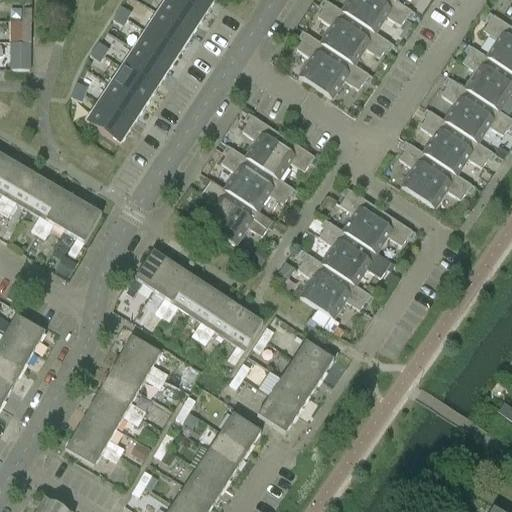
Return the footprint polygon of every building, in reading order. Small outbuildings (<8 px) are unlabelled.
[(168,0),(158,17),(191,39),(203,21),(171,0),(168,0)] [(171,0),(203,21),(216,2),(212,0),(171,0)] [(350,0),(341,14),(358,25),(375,0),(350,0)] [(375,0),(358,25),(376,37),(386,21),(400,30),(410,15),(414,17),(415,17),(397,5),(389,0),(375,0)] [(331,30),(320,46),(337,57),(358,25),(341,14),(323,2),(323,3),(327,6),(317,21),(331,30)] [(131,15),(120,9),(116,16),(127,22),(131,15)] [(31,25),(31,12),(23,12),(23,25),(31,25)] [(116,16),(112,23),(123,29),(127,22),(116,16)] [(503,71),(511,57),(511,31),(489,16),(488,17),(492,19),(483,34),(497,43),(486,60),(503,71)] [(146,35),(179,57),(191,39),(158,17),(146,35)] [(31,37),(31,25),(23,25),(23,37),(31,37)] [(358,25),(337,57),(354,69),(365,53),(379,62),(389,47),(393,49),(394,49),(376,37),(358,25)] [(337,57),(320,46),(302,34),(301,35),(305,37),(296,53),(310,62),(298,80),(315,91),(337,57)] [(146,35),(134,53),(168,75),(179,57),(146,35)] [(29,46),(11,45),(11,72),(29,73),(29,46)] [(94,52),(104,59),(108,52),(98,46),(94,52)] [(503,71),(486,60),(468,48),(467,49),(471,52),(462,66),(476,75),(465,92),(482,103),(503,71)] [(94,52),(89,59),(100,66),(104,59),(94,52)] [(158,90),(168,75),(134,53),(122,71),(156,93),(158,90)] [(372,81),(354,69),(337,57),(315,91),(332,102),(344,84),(358,94),(368,79),(372,81)] [(511,57),(503,71),(511,77),(511,57)] [(110,89),(144,111),(156,93),(122,71),(110,89)] [(482,103),(499,115),(510,98),(511,99),(511,77),(503,71),(482,103)] [(482,103),(465,92),(447,80),(446,81),(450,84),(441,98),(455,107),(444,124),(461,135),(482,103)] [(87,90),(76,86),(73,93),(84,98),(87,90)] [(99,107),(132,129),(144,111),(110,89),(99,107)] [(81,105),(84,98),(73,93),(70,101),(81,105)] [(461,135),(478,147),(488,130),(503,140),(511,125),(511,123),(499,115),(482,103),(461,135)] [(120,148),(132,129),(99,107),(86,126),(120,148)] [(461,135),(444,124),(426,112),(425,113),(429,116),(420,130),(434,139),(423,156),(440,167),(461,135)] [(245,161),(262,172),(283,140),(248,117),(247,117),(251,120),(241,135),(255,144),(245,161)] [(461,135),(440,167),(457,179),(467,162),(481,172),(491,156),(495,159),(496,158),(478,147),(461,135)] [(283,140),(262,172),(279,183),(290,167),(304,176),(314,161),(318,164),(318,163),(283,140)] [(400,190),(417,201),(440,167),(423,156),(405,144),(404,145),(408,148),(399,162),(413,171),(400,190)] [(234,176),(224,193),(241,204),(262,172),(245,161),(227,149),(226,149),(230,152),(220,167),(234,176)] [(494,157),(503,163),(507,156),(499,150),(494,157)] [(0,201),(0,216),(25,173),(7,162),(0,173),(0,197),(2,198),(0,201)] [(440,167),(417,201),(434,213),(446,194),(460,204),(470,189),(474,191),(475,191),(457,179),(440,167)] [(262,172),(241,204),(258,215),(269,199),(283,208),(293,193),(297,196),(297,195),(279,183),(262,172)] [(44,184),(25,173),(0,216),(7,221),(16,206),(27,213),(44,184)] [(241,204),(224,193),(205,181),(209,184),(199,199),(213,209),(201,226),(219,238),(241,204)] [(30,235),(37,239),(63,195),(44,184),(27,213),(39,220),(30,235)] [(353,218),(342,235),(359,246),(380,214),(345,191),(349,194),(339,209),(353,218)] [(82,206),(63,195),(37,239),(44,243),(53,228),(65,235),(82,206)] [(258,215),(241,204),(219,238),(236,249),(247,231),(262,240),(271,225),(276,228),(276,227),(258,215)] [(82,206),(65,235),(76,242),(68,257),(75,261),(83,246),(84,247),(101,218),(82,206)] [(415,237),(380,214),(359,246),(376,257),(387,241),(401,250),(411,235),(415,238),(415,237)] [(332,251),(321,267),(338,278),(359,246),(342,235),(324,223),(324,224),(328,226),(318,241),(332,251)] [(376,257),(359,246),(338,278),(355,289),(366,273),(380,282),(390,267),(394,270),(395,269),(376,257)] [(251,262),(260,268),(267,258),(258,252),(251,262)] [(153,295),(171,267),(152,254),(134,282),(135,283),(126,297),(132,301),(142,287),(153,295)] [(299,301),(300,301),(316,312),(338,278),(321,267),(303,255),(303,256),(307,258),(297,274),(311,283),(299,301)] [(57,274),(67,281),(75,268),(65,262),(57,274)] [(189,279),(171,267),(153,295),(164,302),(155,316),(162,321),(189,279)] [(373,301),(355,289),(338,278),(316,312),(333,323),(345,305),(359,314),(369,299),(373,302),(373,301)] [(189,279),(162,321),(168,325),(178,311),(189,319),(207,290),(189,279)] [(225,302),(207,290),(189,319),(200,326),(191,340),(198,344),(225,302)] [(244,314),(225,302),(198,344),(204,349),(214,335),(225,342),(244,314)] [(244,314),(225,342),(236,350),(227,364),(234,368),(243,354),(244,355),(262,327),(244,314)] [(15,319),(4,338),(33,355),(44,336),(15,319)] [(259,342),(266,346),(273,336),(266,331),(259,342)] [(0,361),(22,374),(33,355),(4,338),(0,345),(0,361)] [(131,340),(120,360),(163,385),(167,378),(153,370),(160,357),(131,340)] [(266,346),(259,342),(252,352),(259,357),(266,346)] [(305,345),(293,364),(321,382),(333,364),(305,345)] [(159,392),(163,385),(120,360),(109,378),(138,395),(145,384),(159,392)] [(0,361),(0,386),(11,393),(22,374),(0,361)] [(309,400),(321,382),(293,364),(281,382),(309,400)] [(235,378),(242,383),(249,372),(242,368),(235,378)] [(109,378),(98,397),(141,422),(145,416),(131,407),(138,395),(109,378)] [(242,383),(235,378),(229,389),(235,393),(242,383)] [(281,382),(269,400),(297,418),(309,400),(281,382)] [(0,411),(0,412),(11,393),(0,386),(0,411)] [(98,397),(87,416),(116,433),(123,421),(137,429),(141,422),(98,397)] [(181,411),(188,415),(195,404),(188,400),(181,411)] [(285,437),(297,418),(269,400),(257,419),(285,437)] [(147,415),(161,422),(166,413),(152,405),(147,415)] [(503,407),(497,416),(504,421),(510,412),(503,407)] [(188,415),(181,411),(175,422),(182,426),(188,415)] [(87,416),(76,434),(119,460),(124,453),(109,444),(116,433),(87,416)] [(233,417),(220,436),(248,455),(261,436),(233,417)] [(119,460),(76,434),(65,454),(93,471),(101,458),(115,467),(119,460)] [(236,473),(248,455),(220,436),(208,454),(236,473)] [(160,449),(167,453),(173,442),(166,438),(160,449)] [(142,463),(148,454),(136,447),(131,456),(142,463)] [(167,453),(160,449),(153,459),(160,464),(167,453)] [(208,454),(196,472),(224,491),(236,473),(208,454)] [(196,472),(184,490),(213,509),(224,491),(196,472)] [(144,475),(138,486),(145,490),(151,479),(144,475)] [(145,490),(138,486),(131,497),(138,501),(145,490)] [(178,511),(210,511),(213,509),(184,490),(173,508),(178,511)] [(61,511),(44,502),(37,511),(61,511)]
